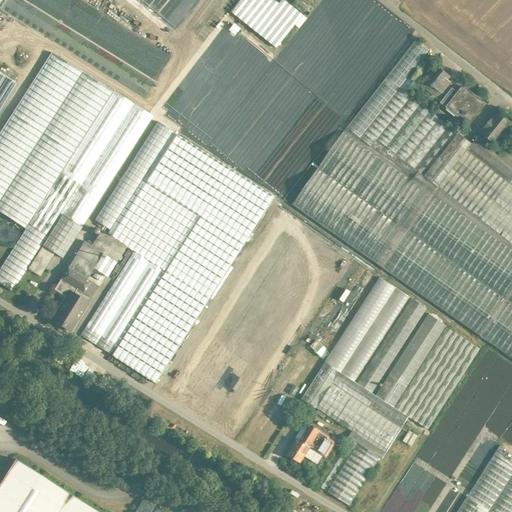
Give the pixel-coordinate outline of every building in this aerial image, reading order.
[(139,0),(161,17),(163,21),(169,21),(162,9),(166,3),(164,0),(139,0)] [(294,25),(262,0),(245,0),(225,27),(266,59),(294,25)] [(297,9),(302,4),(298,0),(292,0),(291,1),(297,9)] [(413,36),(350,115),(377,136),(402,105),(410,95),(411,96),(420,86),(415,82),(409,78),(416,69),(415,69),(430,50),(413,36)] [(51,53),(0,132),(0,212),(25,229),(0,268),(0,284),(12,292),(27,269),(40,277),(55,254),(62,258),(153,116),(114,91),(113,92),(51,53)] [(193,61),(161,110),(257,173),(264,174),(264,171),(267,166),(268,161),(272,154),(281,152),(282,144),(275,146),(276,137),(274,131),(268,130),(257,87),(258,81),(253,78),(249,80),(245,77),(244,78),(241,76),(238,77),(226,76),(218,78),(215,76),(216,73),(214,72),(214,66),(206,66),(204,69),(193,61)] [(438,66),(426,81),(422,86),(433,95),(437,90),(441,93),(447,87),(444,84),(450,76),(438,66)] [(421,74),(416,69),(409,78),(415,82),(421,74)] [(0,113),(18,85),(0,73),(0,113)] [(485,104),(463,87),(455,97),(449,104),(450,105),(459,112),(460,113),(461,111),(472,120),(485,104)] [(449,93),(441,103),(447,108),(450,105),(449,104),(455,97),(449,93)] [(411,96),(410,95),(402,105),(404,106),(377,139),(418,171),(419,172),(438,187),(472,144),(411,96)] [(459,112),(450,105),(447,108),(446,110),(455,117),(459,112)] [(496,113),(481,132),(483,134),(478,140),(486,146),(487,144),(490,140),(493,142),(493,141),(496,137),(508,122),(496,113)] [(173,131),(157,121),(94,220),(110,230),(107,234),(126,247),(133,251),(165,271),(111,355),(155,383),(273,197),(172,132),(173,131)] [(413,180),(343,132),(293,205),(382,267),(438,187),(419,172),(413,180)] [(511,160),(501,151),(497,155),(486,146),(478,140),(476,138),(472,144),(438,187),(511,245),(511,160)] [(418,171),(377,139),(373,144),(414,176),(418,171)] [(511,142),(509,140),(501,151),(511,160),(511,142)] [(501,151),(490,143),(489,145),(487,144),(486,146),(497,155),(501,151)] [(511,245),(438,187),(382,267),(381,267),(511,358),(511,245)] [(107,234),(101,231),(91,246),(103,253),(117,262),(126,247),(107,234)] [(91,246),(84,241),(68,267),(87,279),(94,269),(103,253),(91,246)] [(133,251),(80,335),(111,355),(165,271),(133,251)] [(117,262),(103,253),(94,269),(107,277),(117,262)] [(87,279),(68,267),(58,284),(66,289),(63,295),(67,298),(69,294),(85,304),(89,297),(91,298),(98,286),(87,279)] [(341,299),(347,291),(339,285),(333,294),(341,299)] [(67,298),(54,318),(54,317),(53,318),(62,324),(64,326),(65,325),(71,329),(86,305),(85,304),(69,294),(67,298)] [(412,299),(357,383),(372,393),(427,308),(412,299)] [(429,313),(375,395),(408,417),(428,429),(480,349),(447,328),(447,327),(429,313)] [(357,383),(325,363),(302,399),(352,432),(349,437),(380,457),(382,458),(408,417),(375,395),(372,393),(357,383)] [(87,369),(82,379),(110,393),(115,383),(87,369)] [(320,431),(310,425),(307,429),(300,440),(310,447),(320,431)] [(303,426),(296,438),(298,439),(300,440),(307,429),(303,426)] [(408,429),(401,440),(410,446),(417,435),(408,429)] [(329,436),(320,431),(310,447),(310,448),(323,456),(326,458),(335,442),(329,438),(329,436)] [(348,436),(318,485),(325,490),(351,448),(354,449),(358,443),(349,437),(348,436)] [(300,440),(298,439),(288,455),(300,463),(305,455),(310,448),(310,447),(300,440)] [(354,449),(327,492),(349,506),(380,457),(358,443),(354,449)] [(323,456),(310,448),(305,455),(317,462),(319,462),(323,456)] [(511,511),(511,462),(497,451),(467,497),(489,511),(511,511)] [(97,511),(15,459),(0,482),(0,511),(97,511)] [(489,511),(467,497),(457,511),(489,511)]
